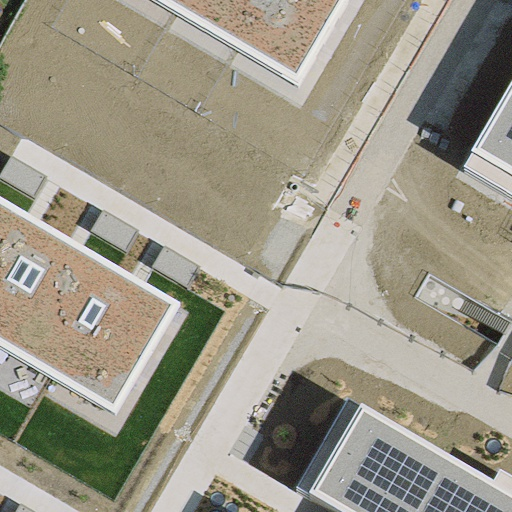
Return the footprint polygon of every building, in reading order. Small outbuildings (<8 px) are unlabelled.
[(177,0),(154,0),(171,10),(177,0)] [(263,0),(177,0),(171,10),(235,47),(263,0)] [(349,0),(263,0),(235,47),(299,85),(349,0)] [(511,211),(511,89),(460,182),(511,211)] [(0,322),(56,227),(0,194),(0,322)] [(120,264),(56,227),(0,322),(0,346),(53,378),(120,264)] [(184,302),(120,264),(53,378),(117,415),(184,302)] [(511,511),(511,493),(347,399),(295,490),(333,511),(511,511)]
